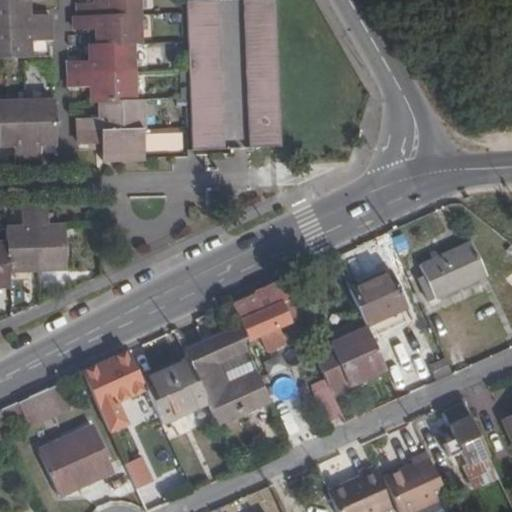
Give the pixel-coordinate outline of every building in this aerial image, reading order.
[(0,0),(0,57),(30,57),(29,41),(49,40),(49,29),(48,15),(28,16),(27,0),(0,0)] [(141,100),(134,100),(133,72),(132,44),(139,44),(138,13),(137,0),(95,0),(96,3),(80,4),(80,16),(76,16),(76,30),(97,29),(98,45),(90,45),(91,60),(70,61),(70,74),(71,87),(91,87),(92,102),(99,102),(100,117),(80,119),(80,131),(81,144),(100,143),(101,163),(144,161),(142,129),(141,100)] [(221,149),(216,0),(208,0),(187,1),(192,150),(221,149)] [(281,146),(275,0),(246,0),(252,148),(281,146)] [(15,166),(28,166),(40,165),(40,143),(56,142),(54,101),(26,102),(0,103),(0,144),(14,144),(15,166)] [(0,285),(9,285),(8,271),(37,269),(65,268),(63,227),(47,227),(46,207),(34,207),(21,208),(22,228),(5,229),(6,244),(0,244),(0,285)] [(470,244),(420,265),(425,275),(418,279),(429,301),(485,276),(470,244)] [(362,317),(366,327),(406,308),(390,272),(350,290),(362,317)] [(241,327),(236,329),(243,344),(258,337),(266,353),(286,344),(279,328),(292,321),(276,287),(232,307),(241,327)] [(441,310),(427,316),(445,356),(469,344),(454,310),(443,314),(441,310)] [(366,327),(362,317),(330,332),(334,341),(366,327)] [(331,392),(332,394),(385,370),(366,327),(334,341),(312,351),(331,392)] [(269,401),(243,344),(236,329),(185,353),(188,360),(208,403),(217,425),(269,401)] [(128,351),(84,372),(111,431),(129,423),(119,401),(146,390),(142,381),(128,351)] [(146,390),(162,424),(208,403),(188,360),(142,381),(146,390)] [(0,413),(5,424),(9,423),(23,416),(28,427),(70,408),(58,384),(0,410),(0,413)] [(329,422),(342,416),(332,394),(331,392),(318,398),(329,422)] [(496,471),(465,404),(445,413),(450,424),(448,425),(455,440),(444,445),(449,457),(460,452),(467,466),(464,468),(471,482),(496,471)] [(511,417),(502,421),(511,443),(511,417)] [(113,472),(93,427),(38,451),(59,497),(113,472)] [(430,461),(416,468),(418,473),(389,486),(400,511),(435,511),(450,505),(430,461)] [(373,467),(358,474),(360,478),(327,493),(336,511),(385,511),(392,509),(373,467)] [(147,469),(131,476),(142,501),(158,494),(147,469)]
